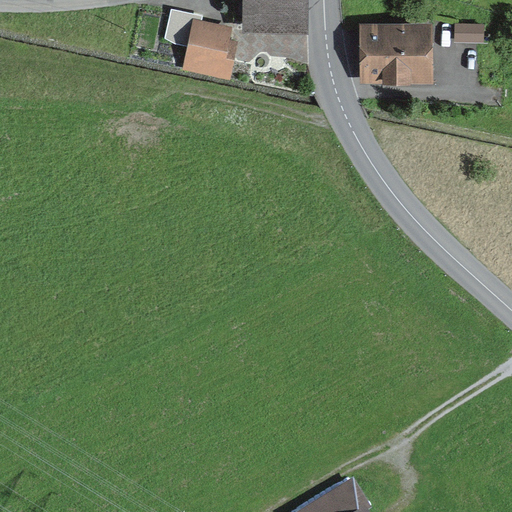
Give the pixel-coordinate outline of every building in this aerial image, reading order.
[(233,0),(233,19),(298,20),(298,0),(233,0)] [(190,62),(226,70),(231,44),(222,42),(225,29),(199,24),(200,20),(186,18),(181,43),(194,45),(190,62)] [(483,20),(454,19),(453,42),(482,43),(483,20)] [(364,73),(427,73),(426,31),(364,32),(364,73)] [(363,511),(365,511),(349,485),(304,511),(363,511)]
